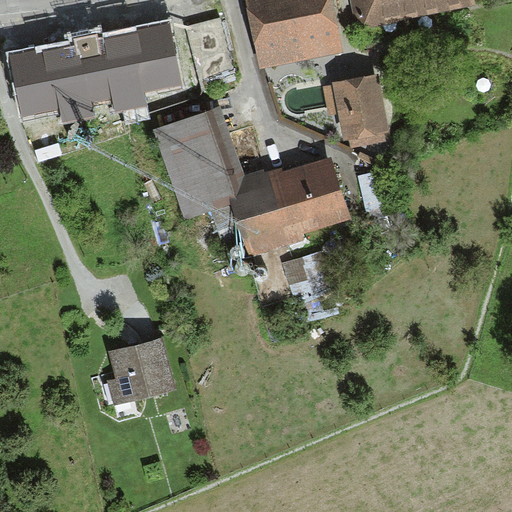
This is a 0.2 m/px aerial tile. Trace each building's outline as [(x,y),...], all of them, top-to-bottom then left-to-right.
[(243,0),(256,56),(337,38),(328,0),(243,0)] [(353,0),(358,22),(463,0),(353,0)] [(205,91),(238,83),(224,21),(191,28),(205,91)] [(169,26),(12,56),(23,114),(61,107),(64,120),(93,115),(90,101),(114,96),(116,110),(145,105),(142,90),(180,83),(169,26)] [(387,82),(339,86),(343,147),(391,143),(387,82)] [(158,125),(182,203),(226,189),(202,111),(158,125)] [(255,245),(341,215),(318,151),(233,181),(255,245)] [(352,222),(368,218),(358,183),(342,187),(352,222)] [(114,400),(172,385),(160,335),(109,348),(115,372),(108,374),(114,400)]
